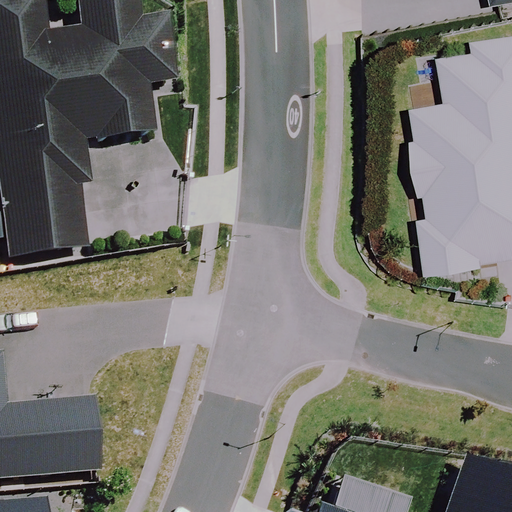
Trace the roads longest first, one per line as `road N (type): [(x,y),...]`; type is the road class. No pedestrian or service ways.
road 1 (residential): [(275,0),(277,96),(254,302)]
road 2 (residential): [(511,367),(254,302)]
road 3 (residential): [(254,302),(218,451),(193,511)]
